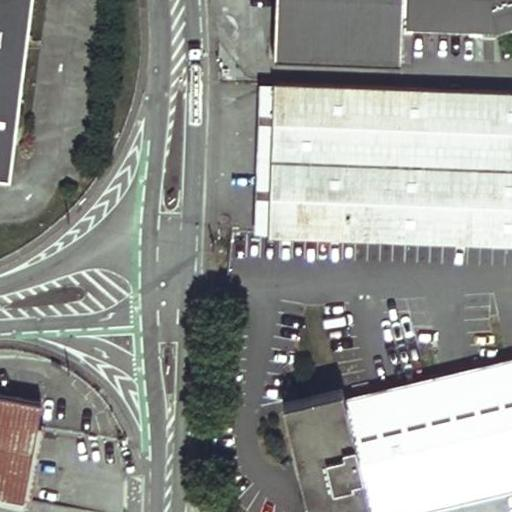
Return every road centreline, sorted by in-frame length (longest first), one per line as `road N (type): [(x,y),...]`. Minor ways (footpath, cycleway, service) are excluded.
road 1 (unknown): [(0,212),(50,193),(79,156),(103,0)]
road 2 (residential): [(168,246),(190,206),(191,0)]
road 3 (residential): [(158,0),(151,203)]
road 4 (residential): [(151,203),(105,246),(41,277),(0,286)]
road 5 (residential): [(27,328),(103,352),(135,373),(167,415)]
road 6 (residential): [(27,328),(167,304)]
